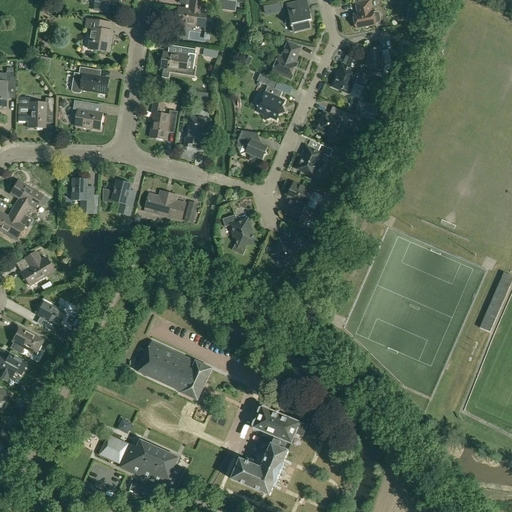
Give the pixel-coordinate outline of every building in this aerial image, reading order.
[(94,10),(108,12),(109,5),(119,6),(120,0),(98,0),(98,2),(95,2),(94,10)] [(211,31),(213,20),(207,18),(207,13),(202,12),(202,7),(207,8),(207,0),(190,0),(189,10),(179,8),(177,23),(205,28),(205,30),(211,31)] [(308,21),(311,20),(308,7),(299,9),(297,2),(287,4),(294,32),(310,28),(308,21)] [(376,25),(376,24),(380,23),(381,21),(379,13),(378,12),(374,13),(373,12),(372,12),(369,2),(356,4),(359,15),(354,16),(357,29),(376,25)] [(109,52),(112,31),(109,31),(110,23),(86,19),(85,29),(92,30),(89,49),(109,52)] [(295,63),(301,48),(288,43),(282,57),(279,56),(273,71),(274,72),(274,73),(279,76),(280,74),(291,79),(297,64),(295,63)] [(163,61),(162,68),(187,72),(187,68),(193,69),(196,50),(179,47),(177,54),(164,52),(164,54),(161,55),(160,60),(163,61)] [(385,74),(392,73),(389,53),(382,54),(381,49),(377,49),(374,48),(372,50),(368,51),(369,57),(365,62),(366,62),(364,66),(369,69),(370,66),(371,69),(374,68),(378,71),(385,70),(385,74)] [(217,59),(218,51),(205,49),(204,57),(217,59)] [(346,54),(342,64),(332,86),(343,91),(343,93),(344,94),(346,95),(348,95),(349,94),(354,83),(365,88),(362,76),(358,74),(359,70),(357,68),(359,63),(359,60),(346,54)] [(75,74),(72,91),(74,93),(80,94),(82,92),(82,90),(107,94),(109,78),(96,76),(97,70),(80,68),(79,74),(75,74)] [(283,106),(285,101),(280,98),(283,92),(276,89),(279,82),(260,74),(257,81),(268,86),(265,92),(263,98),(257,100),(259,106),(257,112),(263,114),(265,120),(271,118),(277,120),(279,115),(285,112),(283,106)] [(14,95),(15,78),(6,77),(6,82),(0,81),(0,107),(6,107),(6,95),(14,95)] [(52,116),(52,98),(45,98),(45,103),(29,103),(29,107),(18,106),(18,122),(28,122),(28,128),(45,128),(45,115),(52,116)] [(101,130),(104,113),(91,111),(92,103),(90,103),(90,101),(82,100),(81,102),(75,100),(73,109),(78,109),(75,126),(101,130)] [(175,129),(178,112),(170,111),(169,115),(162,114),(164,104),(156,102),(155,107),(153,106),(152,113),(154,113),(150,138),(166,140),(168,128),(175,129)] [(333,106),(329,115),(324,112),(321,119),(318,120),(319,123),(316,130),(322,133),(324,137),(329,135),(334,138),(340,124),(346,127),(348,123),(352,124),(355,116),(333,106)] [(202,146),(206,119),(190,116),(184,147),(192,148),(192,144),(202,146)] [(257,157),(263,160),(264,155),(267,154),(266,152),(268,147),(255,142),(259,133),(242,131),(237,142),(239,143),(237,147),(240,155),(246,153),(249,154),(251,159),(257,157)] [(307,146),(297,169),(307,174),(308,170),(315,173),(323,154),(330,157),(333,150),(321,145),(318,151),(307,146)] [(94,208),(94,195),(87,195),(88,180),(72,180),(72,201),(81,201),(81,208),(94,208)] [(44,207),(49,199),(17,181),(10,194),(18,199),(13,208),(24,215),(30,206),(34,209),(38,203),(44,207)] [(131,216),(135,201),(128,199),(132,184),(117,181),(115,192),(103,189),(103,202),(113,202),(121,203),(118,213),(131,216)] [(307,207),(314,192),(294,183),(287,198),(291,200),(285,214),(298,219),(304,205),(307,207)] [(181,220),(185,203),(175,201),(177,196),(161,192),(160,197),(149,195),(145,211),(181,220)] [(33,220),(24,215),(13,208),(7,217),(0,212),(0,230),(16,240),(24,227),(27,229),(30,225),(32,226),(34,221),(33,220)] [(193,224),(196,212),(188,210),(185,221),(193,224)] [(245,246),(255,243),(248,219),(238,222),(236,216),(223,220),(226,227),(230,225),(237,244),(235,245),(232,250),(243,256),(246,249),(245,246)] [(311,256),(316,245),(296,236),(293,243),(290,244),(279,239),(273,254),(277,256),(276,258),(276,260),(277,262),(278,264),(282,266),(284,265),(286,265),(288,263),(289,261),(296,264),(301,252),(311,256)] [(43,255),(40,250),(36,252),(24,259),(30,268),(22,273),(29,286),(54,271),(46,258),(41,261),(39,257),(43,255)] [(511,278),(501,274),(478,327),(491,332),(511,282),(511,278)] [(59,325),(66,313),(43,301),(36,314),(49,321),(45,327),(56,333),(54,336),(67,343),(73,332),(59,325)] [(36,355),(44,340),(17,325),(13,331),(16,333),(12,342),(36,355)] [(62,349),(66,343),(59,339),(56,346),(62,349)] [(198,401),(213,369),(196,361),(195,362),(153,343),(140,372),(181,392),(181,393),(198,401)] [(21,375),(27,363),(14,357),(11,363),(0,356),(0,378),(7,383),(9,378),(11,379),(15,372),(21,375)] [(7,400),(10,394),(0,388),(0,401),(3,398),(7,400)] [(232,480),(270,496),(288,451),(284,449),(287,442),(292,444),(296,434),(302,436),(306,426),(269,410),(268,409),(264,407),(261,409),(259,412),(260,414),(257,421),(255,422),(253,425),(255,429),(259,431),(260,431),(276,437),(273,445),(272,444),(266,458),(259,454),(254,465),(241,460),(232,480)] [(109,436),(101,455),(119,464),(120,463),(123,464),(121,467),(172,490),(182,468),(176,465),(179,459),(179,460),(180,458),(179,458),(178,458),(142,441),(141,440),(140,441),(138,448),(132,445),(131,447),(128,445),(109,436)] [(139,486),(133,483),(131,489),(136,491),(139,486)]
